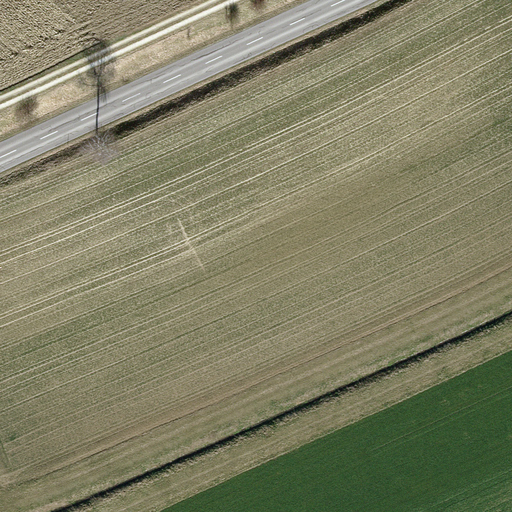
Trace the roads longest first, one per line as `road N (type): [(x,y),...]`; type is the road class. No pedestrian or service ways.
road 1 (tertiary): [(0,159),(346,0)]
road 2 (track): [(0,105),(235,0)]
